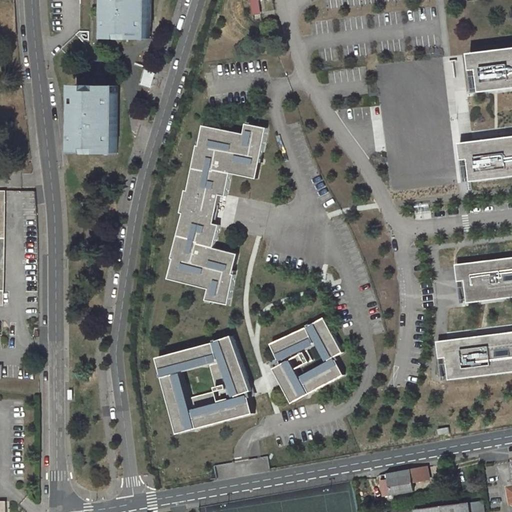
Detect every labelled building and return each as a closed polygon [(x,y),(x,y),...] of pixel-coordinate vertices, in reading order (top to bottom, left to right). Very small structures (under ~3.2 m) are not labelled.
[(84,0),(84,25),(66,45),(74,55),(98,28),(97,0),(84,0)] [(155,0),(114,0),(114,30),(155,31),(155,0)] [(261,0),(253,0),(257,24),(265,24),(261,0)] [(511,48),(470,54),(473,70),(479,70),(481,91),(511,87),(511,136),(460,143),(463,159),(470,159),(472,181),(511,176),(511,48)] [(153,59),(149,73),(158,76),(162,62),(153,59)] [(123,76),(83,75),(83,142),(124,142),(123,76)] [(270,127),(249,123),(247,132),(206,125),(203,146),(200,145),(192,190),(187,190),(184,212),(186,212),(175,258),(176,259),(172,277),(211,288),(208,299),(231,305),(240,254),(216,247),(223,225),(215,224),(219,208),(222,195),(230,195),(234,174),(260,178),(270,127)] [(511,257),(458,264),(459,281),(467,280),(469,302),(511,297),(511,332),(440,342),(441,357),(449,357),(451,379),(511,371),(511,257)] [(272,362),(294,403),(347,375),(335,356),(346,351),(327,316),(309,328),(273,343),(280,357),(272,362)] [(257,413),(255,390),(251,391),(235,336),(217,342),(161,357),(181,433),(257,413)] [(221,473),(270,470),(269,460),(221,462),(221,473)] [(383,485),(387,505),(417,500),(416,492),(432,489),(429,477),(383,485)] [(488,511),(487,502),(418,510),(418,511),(488,511)]
